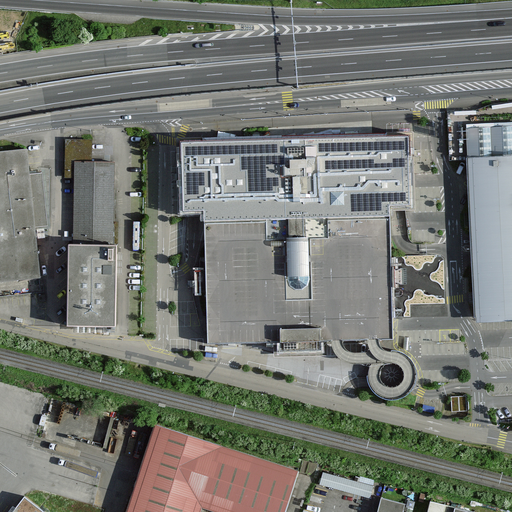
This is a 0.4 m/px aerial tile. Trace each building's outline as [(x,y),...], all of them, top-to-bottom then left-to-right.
[(511,124),(467,126),(474,322),(511,320),(511,124)] [(181,142),(183,213),(204,213),(204,221),(390,215),(389,206),(398,206),(412,205),(410,135),(181,142)] [(65,175),(78,175),(76,244),(73,244),(71,326),(121,327),(122,242),(116,242),(118,160),(94,160),(94,137),(84,136),(66,136),(65,175)] [(31,147),(0,150),(0,281),(43,278),(38,230),(52,228),(46,171),(34,173),(31,147)] [(392,257),(390,215),(204,221),(203,286),(206,343),(280,342),(281,352),(320,352),(320,340),(326,341),(329,347),(340,357),(358,362),(373,364),(368,370),(367,380),(368,382),(374,390),(381,397),(387,400),(400,400),(411,393),(413,388),(418,381),(417,367),(412,357),(402,350),(386,348),(379,344),(376,336),(394,336),(392,277),(392,257)] [(470,411),(470,393),(452,394),(452,411),(470,411)] [(117,413),(53,397),(43,436),(62,441),(63,436),(108,448),(117,413)] [(155,424),(126,511),(202,511),(204,508),(214,511),(287,511),(300,471),(155,424)] [(373,485),(322,472),(319,484),(369,498),(373,485)] [(48,511),(28,497),(16,511),(48,511)] [(403,511),(405,504),(381,497),(377,511),(403,511)] [(485,511),(431,499),(427,511),(485,511)]
